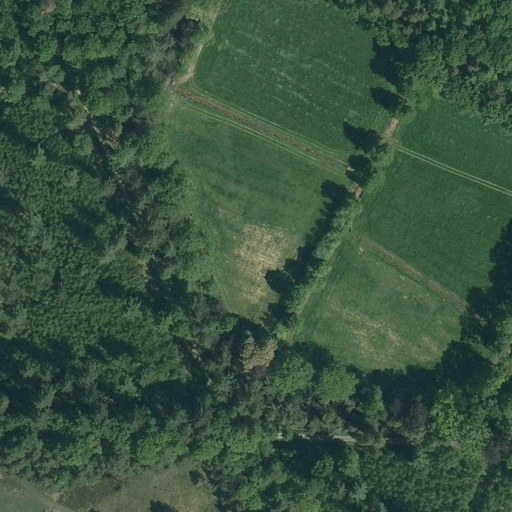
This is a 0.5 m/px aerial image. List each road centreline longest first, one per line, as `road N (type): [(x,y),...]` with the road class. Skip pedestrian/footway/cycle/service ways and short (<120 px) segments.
road 1 (track): [(39,0),(234,434)]
road 2 (track): [(234,434),(0,425)]
